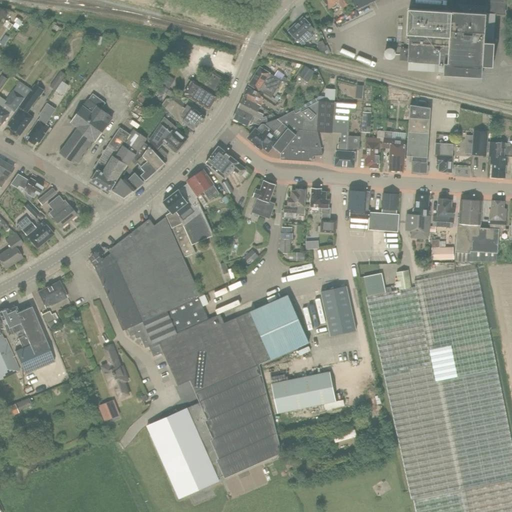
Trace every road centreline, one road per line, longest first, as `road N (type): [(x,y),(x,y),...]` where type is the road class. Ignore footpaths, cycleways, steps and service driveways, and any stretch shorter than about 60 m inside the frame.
road 1 (tertiary): [(511,188),(282,171),(214,125)]
road 2 (residential): [(118,218),(0,141)]
road 3 (primary): [(0,289),(118,218)]
road 4 (primary): [(118,218),(214,125)]
road 5 (primary): [(214,125),(278,11)]
